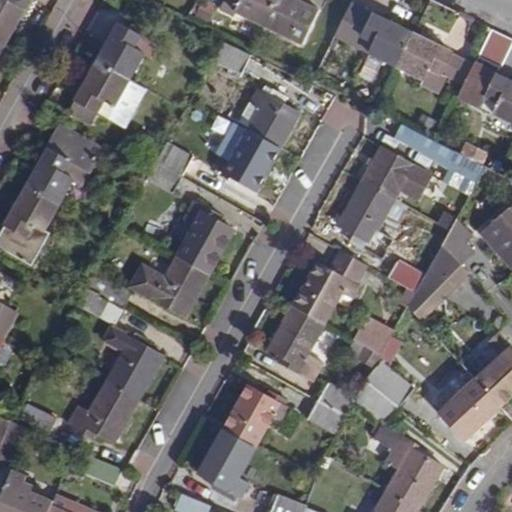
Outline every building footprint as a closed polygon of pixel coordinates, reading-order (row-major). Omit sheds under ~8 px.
[(0,0),(0,42),(7,46),(34,0),(0,0)] [(186,0),(179,13),(187,20),(196,5),(187,0),(186,0)] [(262,27),(274,0),(235,0),(240,2),(235,14),(262,27)] [(274,0),(262,27),(303,47),(319,10),(304,4),(305,0),(274,0)] [(413,34),(352,4),(335,39),(396,69),(413,34)] [(119,23),(98,62),(131,81),(146,55),(153,57),(159,46),(119,23)] [(511,49),(511,39),(493,30),(480,58),(503,69),(511,49)] [(453,54),(413,34),(396,69),(423,82),(429,71),(442,78),(453,54)] [(251,57),(224,44),(214,63),(240,77),(251,57)] [(311,76),(322,53),(309,48),(299,70),(311,76)] [(476,65),(453,54),(442,78),(464,89),(476,65)] [(131,81),(98,62),(76,101),(98,113),(127,129),(148,91),(131,81)] [(511,82),(476,65),(464,89),(459,99),(511,125),(511,82)] [(248,130),(283,148),(301,115),(285,106),(290,100),(266,87),(262,93),(257,90),(240,121),(250,127),(248,130)] [(98,113),(76,101),(69,113),(90,126),(98,113)] [(248,130),(235,122),(210,166),(258,193),(283,148),(248,130)] [(476,185),(486,167),(483,166),(461,155),(437,142),(401,125),(393,141),(419,154),(418,155),(449,171),(448,172),(476,185)] [(102,148),(63,126),(28,188),(60,206),(75,180),(65,175),(72,160),(90,170),(102,148)] [(158,162),(184,177),(195,158),(168,143),(158,162)] [(461,155),(483,166),(488,154),(467,143),(461,155)] [(381,149),(362,183),(397,201),(401,192),(420,201),(433,176),(381,149)] [(173,196),(184,177),(158,162),(150,175),(147,181),(173,196)] [(397,201),(362,183),(338,227),(354,236),(350,244),(363,251),(367,243),(381,251),(389,238),(379,233),(397,201)] [(60,206),(28,188),(0,239),(0,247),(32,266),(49,236),(45,234),(60,206)] [(179,255),(212,274),(236,232),(220,222),(223,217),(195,201),(184,219),(196,225),(179,255)] [(511,271),(511,208),(481,237),(511,271)] [(471,236),(457,220),(451,230),(442,247),(446,251),(460,266),(474,254),(465,244),(471,236)] [(340,251),(330,270),(358,286),(367,267),(340,251)] [(467,275),(460,266),(446,251),(433,262),(456,286),(467,275)] [(187,318),(212,274),(179,255),(166,278),(143,265),(131,288),(187,318)] [(418,320),(456,286),(433,262),(425,277),(416,293),(408,309),(418,320)] [(317,263),(293,308),(326,326),(344,294),(355,300),(362,288),(358,286),(330,270),(317,263)] [(398,263),(389,279),(416,293),(425,277),(398,263)] [(79,300),(87,288),(94,274),(83,269),(68,294),(79,300)] [(87,288),(125,309),(133,294),(95,273),(94,274),(87,288)] [(0,338),(5,341),(20,315),(0,303),(0,288),(5,280),(0,277),(0,338)] [(115,325),(125,309),(87,288),(79,300),(77,305),(115,325)] [(326,326),(293,308),(269,350),(291,363),(288,369),(314,383),(324,365),(309,356),(326,326)] [(366,322),(354,342),(381,357),(392,337),(366,322)] [(106,383),(141,402),(165,358),(112,328),(104,343),(123,353),(106,383)] [(404,343),(393,335),(392,337),(381,357),(392,363),(404,343)] [(475,381),(501,410),(511,399),(511,347),(501,336),(491,346),(501,357),(475,381)] [(348,352),(374,368),(381,357),(354,342),(348,352)] [(366,381),(400,408),(416,389),(383,362),(366,381)] [(386,427),(400,408),(366,381),(357,399),(355,403),(386,427)] [(465,443),(501,410),(475,381),(439,415),(465,443)] [(116,447),(141,402),(106,383),(89,413),(79,407),(69,425),(95,441),(98,437),(116,447)] [(347,419),(355,403),(357,399),(330,384),(319,403),(347,419)] [(247,386),(222,431),(258,450),(275,419),(285,424),(292,411),(247,386)] [(337,438),(347,419),(319,403),(308,422),(337,438)] [(49,434),(57,418),(29,405),(22,420),(49,434)] [(0,447),(11,422),(0,416),(0,447)] [(0,458),(16,465),(31,430),(11,422),(0,447),(0,458)] [(258,450),(222,431),(206,460),(201,456),(193,471),(244,499),(250,486),(241,480),(258,450)] [(387,491),(420,510),(445,467),(417,451),(419,446),(403,436),(387,463),(399,470),(387,491)] [(80,474),(116,489),(122,474),(87,459),(80,474)] [(0,502),(0,511),(50,511),(57,497),(11,477),(0,502)] [(419,511),(420,510),(387,491),(374,511),(419,511)] [(210,511),(212,507),(183,494),(176,511),(178,511),(210,511)] [(304,511),(305,509),(307,507),(275,495),(269,509),(273,511),(272,511),(304,511)] [(92,511),(57,497),(50,511),(92,511)]
